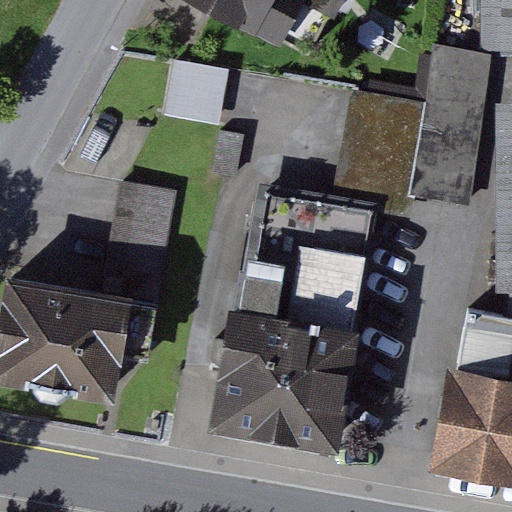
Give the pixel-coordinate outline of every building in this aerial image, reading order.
[(173,0),(271,54),(301,0),(173,0)] [(511,0),(500,0),(503,58),(511,57),(511,0)] [(217,123),(233,70),(180,54),(164,107),(217,123)] [(386,200),(256,173),(203,424),(332,451),(386,200)] [(122,294),(0,274),(0,382),(105,399),(122,294)] [(511,390),(449,378),(430,472),(511,488),(511,390)]
